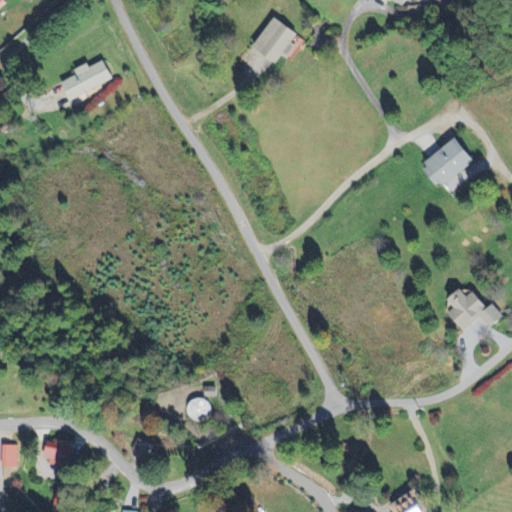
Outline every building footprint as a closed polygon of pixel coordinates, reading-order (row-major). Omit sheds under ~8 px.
[(411,0),(385,0),(409,8),(411,0)] [(285,56),(290,60),(300,47),(295,44),(302,36),(279,19),(257,48),(279,64),(285,56)] [(64,84),(73,102),(116,80),(106,62),(93,69),(91,64),(77,72),(79,76),(64,84)] [(479,162),(460,139),(425,168),(440,187),(443,184),(451,194),(454,191),(450,186),(479,162)] [(454,303),(458,311),(454,313),(465,332),(485,320),(491,330),(507,320),(498,306),(490,310),(478,289),(454,303)] [(212,423),(212,401),(190,401),(189,422),(212,423)] [(70,455),(73,445),(51,440),(46,463),(74,470),(78,457),(70,455)] [(19,446),(3,447),(3,469),(19,469),(19,446)] [(393,508),(395,511),(429,511),(417,493),(393,508)]
